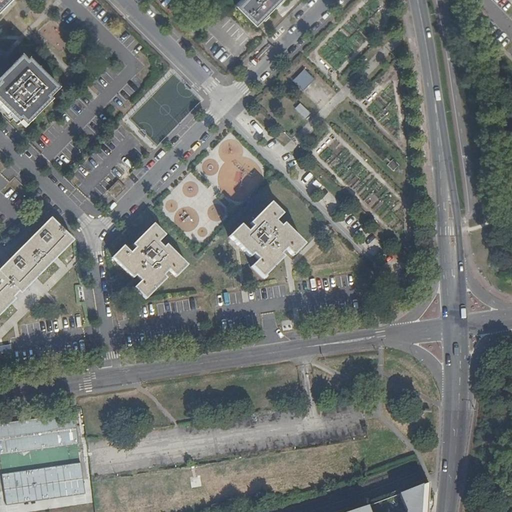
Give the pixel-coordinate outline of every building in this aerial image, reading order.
[(0,0),(0,13),(12,0),(0,0)] [(240,0),(236,5),(255,24),(278,0),(240,0)] [(21,57),(0,78),(0,105),(5,110),(18,124),(20,122),(25,127),(51,101),(50,99),(58,89),(28,60),(26,62),(21,57)] [(305,70),(293,81),(303,91),(315,80),(305,70)] [(300,104),(295,109),(305,119),(311,114),(300,104)] [(240,225),(229,236),(249,257),(252,254),(257,260),(251,266),(262,278),(283,258),(280,254),(285,249),(292,256),(304,245),(283,224),(280,226),(274,222),(281,214),(271,203),(249,224),(252,226),(247,232),(240,225)] [(0,314),(15,299),(13,297),(18,292),(20,293),(73,240),(52,217),(0,268),(0,314)] [(123,246),(112,257),(132,278),(135,276),(141,281),(134,288),(146,299),(166,278),(163,275),(168,270),(175,276),(187,265),(166,245),(163,247),(158,243),(165,235),(153,224),(133,244),(135,248),(130,253),(123,246)] [(74,413),(0,423),(0,450),(0,454),(78,443),(74,413)] [(81,463),(3,474),(7,504),(85,493),(81,463)] [(424,511),(425,488),(397,488),(397,511),(424,511)]
